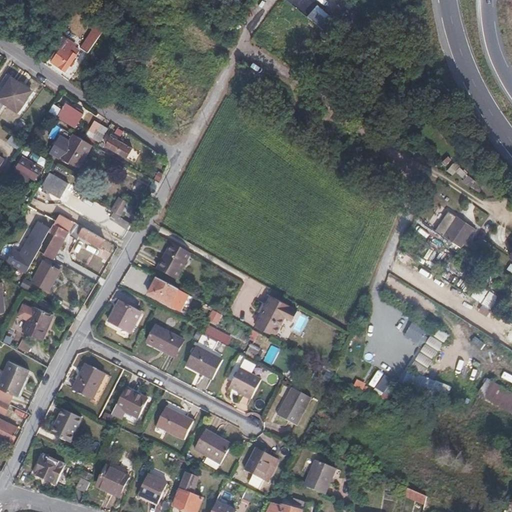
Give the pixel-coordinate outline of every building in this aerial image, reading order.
[(96,41),(90,36),(82,46),(89,51),(96,41)] [(76,45),(69,39),(53,61),(66,71),(78,55),(74,52),(77,48),(75,47),(76,45)] [(0,97),(13,78),(7,74),(0,85),(0,111),(6,103),(0,98),(0,97)] [(32,91),(13,78),(0,97),(0,98),(6,103),(19,112),(32,91)] [(48,111),(58,117),(63,109),(53,103),(48,111)] [(58,117),(77,128),(84,114),(66,104),(63,109),(58,117)] [(86,134),(101,143),(109,128),(95,120),(86,134)] [(93,145),(75,135),(71,142),(62,136),(52,153),(62,158),(63,155),(81,166),(93,145)] [(135,148),(113,135),(108,144),(130,157),(135,148)] [(44,168),(25,156),(20,165),(16,173),(30,182),(32,176),(37,179),(44,168)] [(69,185),(51,174),(43,186),(62,198),(69,185)] [(128,219),(117,212),(114,218),(125,225),(128,219)] [(443,235),(456,217),(448,212),(435,230),(443,235)] [(61,213),(57,220),(61,223),(64,220),(66,221),(68,217),(61,213)] [(78,223),(68,217),(66,221),(66,222),(76,227),(78,223)] [(456,217),(443,235),(460,248),(463,244),(468,247),(470,244),(466,240),(473,229),(456,217)] [(11,261),(29,271),(44,245),(43,244),(51,228),(39,222),(22,253),(17,250),(11,261)] [(73,233),(80,238),(82,235),(86,227),(78,223),(76,227),(73,233)] [(45,254),(53,259),(69,232),(67,231),(64,229),(55,224),(51,231),(56,234),(45,254)] [(102,247),(106,239),(86,227),(82,235),(102,247)] [(194,253),(174,242),(159,268),(178,279),(194,253)] [(61,270),(46,262),(35,282),(50,290),(61,270)] [(179,310),(187,295),(156,278),(148,293),(179,310)] [(480,285),(473,297),(494,307),(500,296),(480,285)] [(298,312),(272,298),(256,326),(275,337),(285,319),(292,323),(298,312)] [(129,331),(139,312),(119,301),(107,322),(118,327),(119,325),(129,331)] [(30,320),(36,307),(25,302),(19,316),(30,320)] [(54,314),(36,306),(36,307),(30,320),(25,332),(43,339),(54,314)] [(214,309),(209,319),(219,324),(224,314),(214,309)] [(413,322),(406,337),(422,345),(429,330),(413,322)] [(183,341),(157,325),(147,342),(174,357),(183,341)] [(448,334),(435,327),(412,366),(425,373),(448,334)] [(368,344),(383,346),(384,333),(370,332),(368,344)] [(23,339),(18,348),(28,354),(33,345),(23,339)] [(404,343),(396,354),(408,363),(416,352),(404,343)] [(254,361),(260,349),(253,345),(247,357),(254,361)] [(273,365),(280,348),(271,345),(264,361),(273,365)] [(209,359),(212,355),(196,346),(193,351),(209,359)] [(221,360),(212,355),(209,359),(193,351),(186,364),(212,378),(221,360)] [(511,354),(504,351),(501,356),(511,362),(511,361),(511,354)] [(448,372),(459,377),(466,361),(455,356),(448,372)] [(0,399),(11,404),(13,405),(16,396),(19,396),(30,369),(10,361),(0,384),(0,399)] [(105,372),(87,361),(73,389),(91,399),(105,372)] [(243,362),(239,369),(251,375),(255,368),(243,362)] [(425,373),(412,366),(410,370),(423,377),(425,373)] [(251,375),(239,369),(229,387),(251,399),(260,381),(251,375)] [(378,369),(369,386),(385,395),(394,378),(378,369)] [(357,379),(356,387),(366,388),(367,381),(357,379)] [(480,401),(511,417),(511,397),(489,385),(480,401)] [(137,417),(147,399),(126,386),(115,405),(137,417)] [(297,426),(311,399),(292,388),(278,415),(297,426)] [(0,412),(5,415),(11,404),(0,399),(0,412)] [(193,421),(165,406),(156,425),(183,439),(193,421)] [(81,418),(63,409),(51,432),(69,442),(81,418)] [(18,428),(0,418),(0,436),(13,443),(17,435),(14,434),(18,428)] [(453,435),(478,447),(485,429),(461,418),(453,435)] [(215,435),(205,429),(194,449),(220,464),(230,444),(215,436),(215,435)] [(473,459),(478,447),(453,435),(448,447),(473,459)] [(266,482),(277,461),(262,453),(263,450),(256,446),(244,469),(266,482)] [(64,463),(44,453),(35,473),(56,483),(57,481),(61,483),(66,473),(65,470),(62,468),(64,463)] [(325,494),(336,469),(316,459),(305,485),(325,494)] [(120,497),(129,477),(107,466),(98,484),(113,491),(112,494),(120,497)] [(437,475),(416,466),(406,488),(427,497),(437,475)] [(174,504),(190,511),(197,511),(203,499),(192,494),(198,478),(186,473),(174,504)] [(437,475),(427,497),(425,503),(423,510),(428,511),(472,511),(478,499),(476,492),(437,475)] [(167,486),(149,476),(140,494),(158,504),(167,486)] [(81,481),(76,491),(84,495),(88,486),(81,481)] [(250,504),(256,492),(246,488),(241,499),(250,504)] [(427,497),(407,488),(406,495),(425,503),(427,497)] [(302,505),(303,501),(293,497),(291,502),(302,505)] [(215,502),(211,511),(234,511),(235,511),(215,502)]
